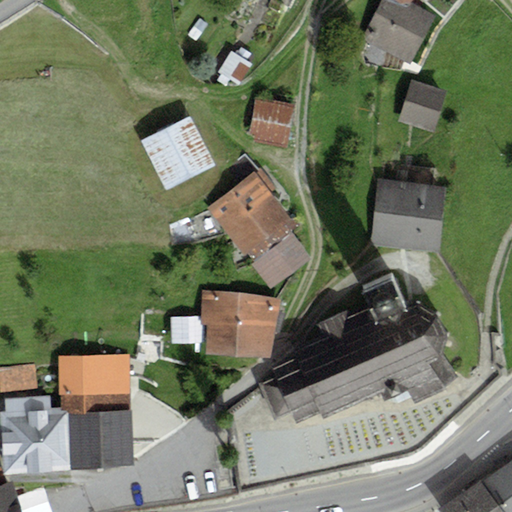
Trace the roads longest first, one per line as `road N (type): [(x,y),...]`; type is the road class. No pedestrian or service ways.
road 1 (residential): [(82,511),(278,347)]
road 2 (primary): [(294,511),(410,488),(465,450)]
